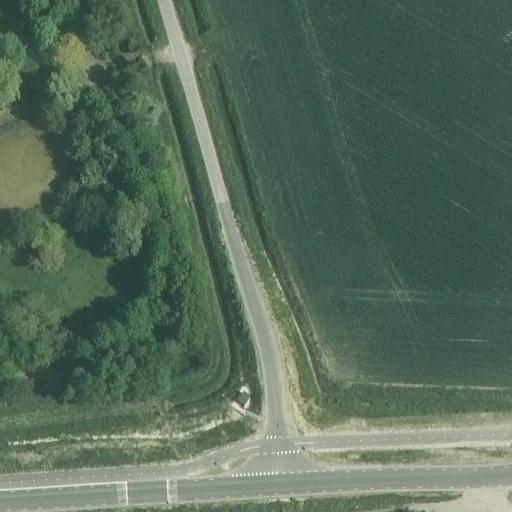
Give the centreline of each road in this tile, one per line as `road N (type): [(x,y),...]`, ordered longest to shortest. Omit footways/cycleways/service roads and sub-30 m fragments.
road 1 (unclassified): [(279,485),(268,347),(165,0)]
road 2 (tertiary): [(0,503),(279,485)]
road 3 (tertiary): [(279,485),(511,473)]
